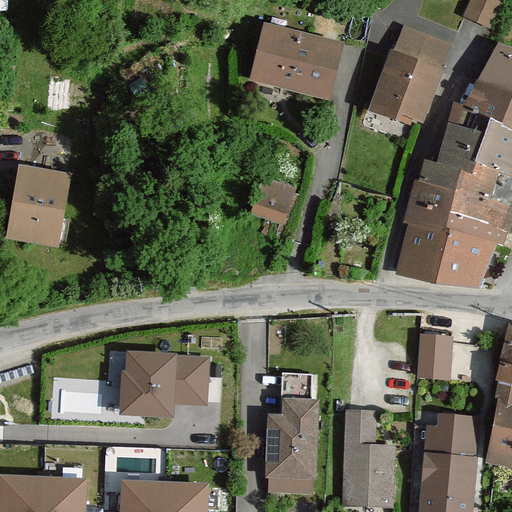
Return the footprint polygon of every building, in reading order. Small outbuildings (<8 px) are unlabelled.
[(475,0),(469,15),(490,23),(501,0),(475,0)] [(393,55),(437,70),(446,45),(401,30),(393,55)] [(259,69),(290,78),(289,85),(323,93),(336,49),(307,41),(270,31),(259,69)] [(511,52),(498,47),(483,77),(511,88),(511,52)] [(437,70),(393,55),(373,110),(397,120),(400,113),(421,122),(440,71),(437,70)] [(290,78),(259,69),(258,75),(289,85),(290,78)] [(511,88),(483,77),(468,107),(459,104),(454,123),(493,140),(500,123),(511,128),(511,88)] [(493,140),(454,123),(442,164),(478,177),(486,159),(511,168),(511,166),(511,128),(500,123),(493,140)] [(426,178),(511,205),(511,168),(486,159),(478,177),(442,164),(430,159),(426,178)] [(24,176),(17,209),(27,210),(22,232),(57,240),(67,184),(24,176)] [(508,227),(511,214),(511,205),(426,178),(415,221),(483,235),(498,239),(503,240),(508,227)] [(292,191),(270,184),(260,212),(270,215),(282,220),(286,205),(292,191)] [(11,230),(22,232),(27,210),(17,209),(11,230)] [(483,235),(415,221),(404,269),(437,278),(435,283),(481,284),(487,266),(498,239),(483,235)] [(187,285),(187,274),(172,274),(172,285),(187,285)] [(511,328),(511,329),(502,380),(504,381),(493,455),(511,458),(511,328)] [(169,398),(202,400),(203,378),(204,360),(171,358),(171,357),(130,355),(129,375),(125,374),(123,410),(168,412),(169,398)] [(286,373),(285,402),(310,403),(311,375),(286,373)] [(310,403),(285,402),(284,419),(268,418),(266,491),(312,493),(315,404),(310,403)] [(373,410),(351,409),(347,498),(390,500),(392,445),(371,444),(373,410)] [(450,429),(451,417),(442,416),(441,428),(450,429)] [(475,449),(477,419),(451,417),(450,429),(441,428),(438,457),(429,456),(427,479),(476,483),(476,479),(468,478),(470,459),(471,449),(475,449)] [(438,457),(441,428),(432,427),(429,456),(438,457)] [(468,478),(476,479),(478,460),(470,459),(468,478)] [(39,472),(38,480),(52,481),(52,473),(39,472)] [(4,511),(83,511),(85,482),(52,481),(38,480),(6,478),(4,511)] [(161,486),(174,486),(174,479),(161,478),(161,486)] [(472,511),(476,483),(427,479),(424,511),(472,511)] [(126,511),(205,511),(207,488),(174,486),(161,486),(128,484),(126,511)]
